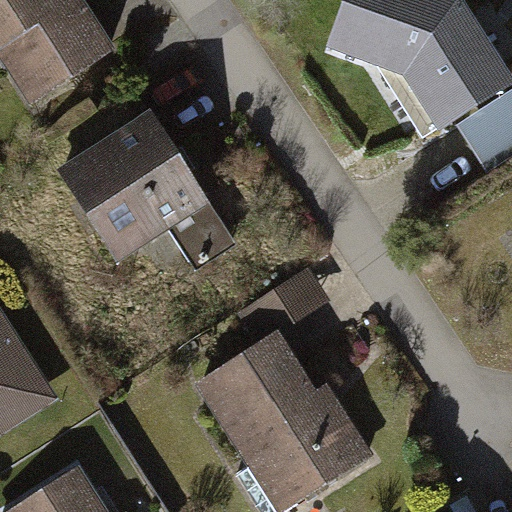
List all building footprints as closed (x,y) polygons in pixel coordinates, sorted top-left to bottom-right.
[(75,0),(0,0),(0,47),(34,101),(109,53),(75,0)] [(447,0),(350,0),(334,44),(407,72),(443,125),(508,87),(457,4),(447,0)] [(511,156),(511,92),(461,124),(490,171),(511,156)] [(152,121),(137,97),(88,127),(104,152),(152,121)] [(104,152),(76,169),(128,249),(170,221),(200,266),(232,245),(152,121),(104,152)] [(265,345),(202,384),(253,465),(237,475),(260,511),(285,511),(297,505),(295,502),(367,457),(337,408),(324,416),(273,334),(284,327),(267,300),(245,314),(265,345)] [(0,326),(0,425),(45,397),(0,326)] [(99,511),(75,473),(12,511),(99,511)]
